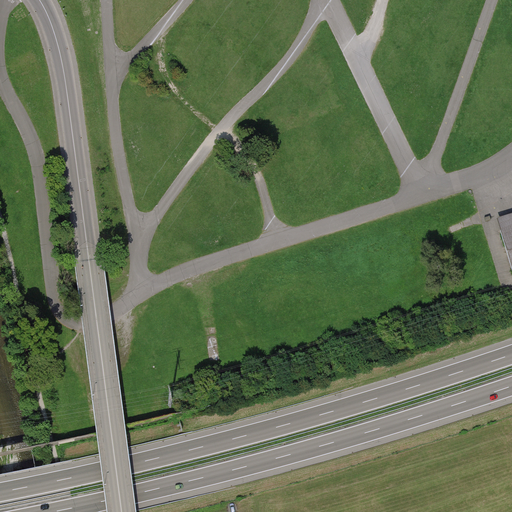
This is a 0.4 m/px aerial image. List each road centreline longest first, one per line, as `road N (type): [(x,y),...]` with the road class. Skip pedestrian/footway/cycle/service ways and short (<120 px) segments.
road 1 (unclassified): [(0,73),(39,163),(55,297),(62,313),(80,322),(148,288),(422,195)]
road 2 (motorway): [(511,355),(194,449),(0,492)]
road 3 (unclassified): [(39,0),(66,84),(122,511)]
road 4 (motorway): [(55,511),(298,452),(511,386)]
road 5 (unclassified): [(422,195),(490,0)]
